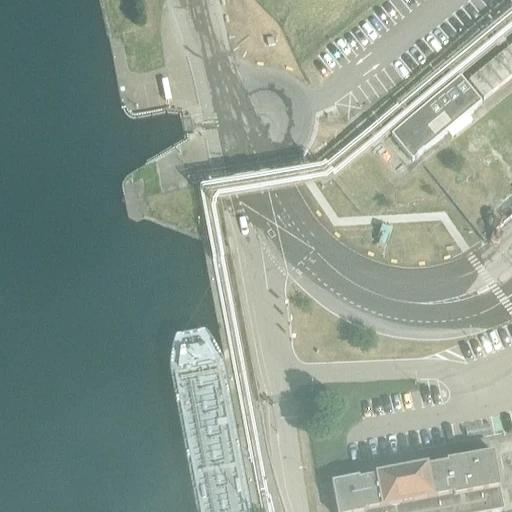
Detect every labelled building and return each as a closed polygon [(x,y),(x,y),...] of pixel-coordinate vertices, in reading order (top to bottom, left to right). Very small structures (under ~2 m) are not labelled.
[(485,101),(511,78),(511,46),(469,81),(485,101)] [(157,67),(157,59),(122,58),(121,82),(137,83),(138,66),(157,67)] [(480,105),(461,81),(391,139),(411,164),(480,105)] [(385,226),(386,241),(398,241),(397,225),(385,226)] [(333,487),(338,511),(505,511),(495,457),(333,487)]
